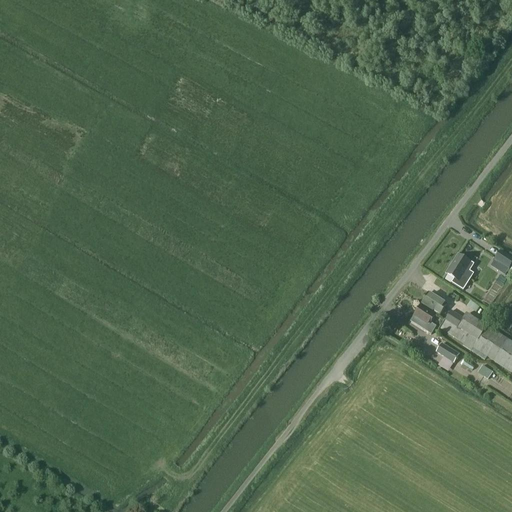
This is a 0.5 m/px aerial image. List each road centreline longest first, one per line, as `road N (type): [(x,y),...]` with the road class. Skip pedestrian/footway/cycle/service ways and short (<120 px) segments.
road 1 (track): [(0,430),(117,496),(162,466),(188,475),(511,62)]
road 2 (unclassified): [(296,422),(511,143)]
